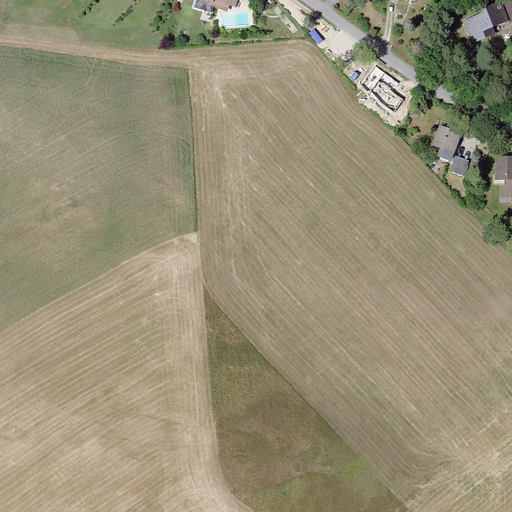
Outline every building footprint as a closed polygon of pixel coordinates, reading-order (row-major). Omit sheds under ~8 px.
[(239,0),(198,0),(231,12),(233,5),(237,7),(239,0)] [(481,15),(460,24),(468,44),(492,34),(489,27),(506,20),(497,0),(478,8),(481,15)] [(402,95),(379,80),(368,97),(391,112),(402,95)] [(457,136),(436,127),(428,146),(449,154),(457,136)] [(455,155),(452,170),(466,174),(470,159),(455,155)] [(491,181),(501,181),(501,199),(511,199),(511,157),(494,157),(494,163),(491,163),(491,181)]
